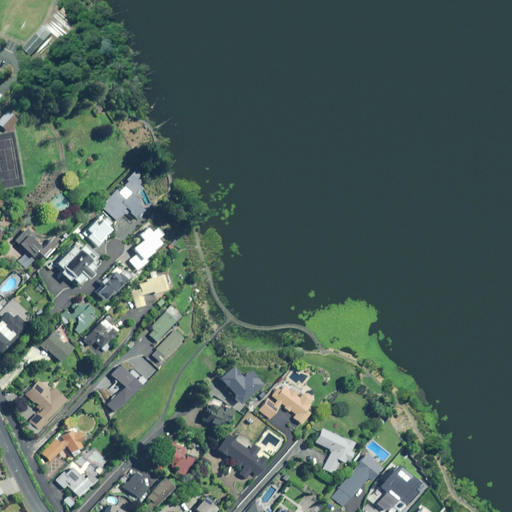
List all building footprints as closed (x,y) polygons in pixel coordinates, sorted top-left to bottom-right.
[(52,34),(44,27),(24,48),(32,55),(52,34)] [(49,40),(28,63),(35,69),(56,47),(49,40)] [(16,121),(6,112),(0,117),(0,128),(5,133),(16,121)] [(115,188),(116,189),(102,203),(105,205),(102,209),(115,222),(123,214),(125,216),(128,213),(135,220),(143,211),(137,206),(139,203),(133,197),(136,193),(147,183),(134,170),(122,183),(121,182),(115,188)] [(108,223),(99,215),(85,230),(89,234),(85,238),(96,248),(107,237),(105,235),(109,230),(105,226),(108,223)] [(160,235),(149,222),(136,234),(141,241),(132,249),(136,254),(128,262),(137,271),(146,263),(143,260),(152,252),(151,251),(159,244),(155,240),(160,235)] [(34,237),(25,228),(13,241),(31,258),(35,254),(41,259),(56,244),(49,238),(38,248),(30,240),(34,237)] [(54,265),(58,269),(56,271),(67,282),(69,279),(76,285),(83,278),(85,280),(91,274),(89,272),(93,268),(88,263),(93,257),(85,249),(76,241),(65,252),(64,251),(54,261),(55,263),(54,265)] [(30,264),(22,256),(17,261),(25,269),(30,264)] [(116,278),(111,272),(103,280),(104,281),(100,285),(101,287),(94,293),(102,301),(123,282),(118,276),(116,278)] [(155,277),(154,272),(149,274),(150,279),(145,281),(146,283),(138,285),(140,290),(131,292),(136,308),(145,306),(143,295),(153,292),(154,294),(167,291),(167,288),(170,287),(167,274),(155,277)] [(80,311),(75,306),(71,311),(72,312),(68,316),(63,311),(58,317),(77,335),(94,318),(84,308),(80,311)] [(179,317),(169,308),(150,328),(153,331),(148,335),(155,342),(179,317)] [(10,319),(4,314),(0,319),(0,350),(12,335),(14,336),(20,328),(17,325),(19,321),(13,316),(10,319)] [(111,328),(105,334),(103,332),(104,330),(98,324),(78,344),(80,346),(83,343),(88,347),(93,342),(99,349),(116,332),(111,328)] [(183,340),(172,330),(150,355),(159,363),(163,358),(165,360),(183,340)] [(64,342),(61,345),(56,340),(58,339),(52,332),(38,346),(44,352),(45,351),(57,362),(71,349),(64,342)] [(125,378),(113,368),(107,375),(131,397),(147,379),(140,372),(136,376),(131,371),(125,378)] [(247,384),(232,369),(223,378),(220,374),(213,381),(218,386),(221,383),(227,390),(232,386),(236,391),(227,399),(230,402),(238,405),(240,403),(246,397),(250,401),(266,386),(256,375),(247,384)] [(37,414),(35,413),(30,419),(32,422),(30,425),(37,431),(63,400),(50,389),(47,392),(35,381),(23,395),(40,410),(37,414)] [(297,394),(281,382),(267,400),(265,398),(257,410),(269,420),(280,406),(288,412),(289,411),(295,415),(293,418),(302,425),(310,413),(306,410),(309,407),(307,405),(312,398),(303,392),(298,399),(295,396),(297,394)] [(230,411),(208,404),(198,420),(215,425),(216,420),(226,423),(230,411)] [(62,441),(59,443),(55,440),(41,455),(49,462),(63,448),(65,447),(69,453),(80,447),(78,442),(82,440),(76,430),(72,432),(70,429),(59,436),(62,441)] [(353,444),(320,429),(313,443),(330,451),(322,469),(334,474),(339,461),(344,463),(345,461),(348,462),(352,453),(349,452),(353,444)] [(246,451),(224,436),(214,450),(224,457),(225,455),(234,462),(232,465),(240,470),(237,474),(244,479),(249,472),(255,477),(266,461),(260,456),(257,460),(255,457),(254,454),(257,450),(250,445),(246,451)] [(184,449),(170,443),(162,462),(177,468),(175,472),(184,476),(187,469),(189,470),(192,462),(194,463),(195,460),(181,455),(184,449)] [(349,474),(343,481),(330,498),(342,508),(366,479),(369,481),(379,469),(363,456),(349,473),(349,474)] [(417,483),(395,465),(374,491),(376,493),(369,501),(383,511),(407,511),(428,487),(419,480),(417,483)] [(89,487),(70,468),(64,474),(63,473),(54,481),(62,489),(65,486),(77,498),(89,487)] [(147,488),(130,477),(122,489),(138,500),(147,488)] [(118,482),(112,478),(104,488),(109,492),(118,482)] [(151,511),(173,488),(162,478),(145,497),(150,501),(144,508),(148,511),(151,511)] [(73,504),(67,497),(63,501),(69,508),(73,504)] [(213,511),(216,509),(202,498),(193,510),(195,511),(213,511)] [(260,511),(262,511),(252,503),(245,511),(260,511)]
